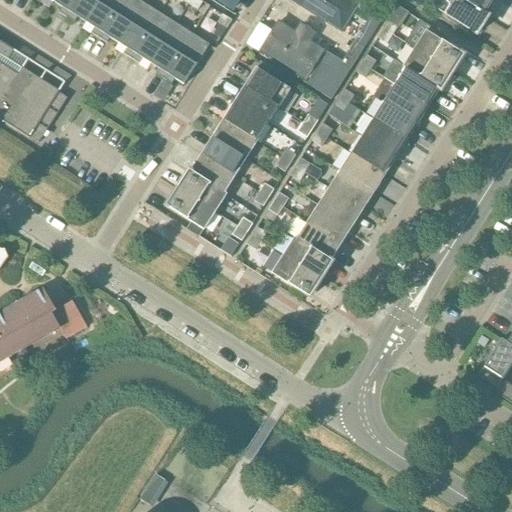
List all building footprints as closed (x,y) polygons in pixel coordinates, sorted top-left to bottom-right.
[(77,0),(54,0),(53,2),(62,8),(59,13),(67,18),(77,0)] [(77,0),(67,18),(74,23),(77,17),(86,23),(100,0),(77,0)] [(100,0),(86,23),(94,28),(91,33),(99,38),(123,0),(100,0)] [(144,3),(138,0),(123,0),(99,38),(107,43),(110,38),(118,43),(144,3)] [(198,0),(191,0),(189,5),(198,11),(203,3),(198,0)] [(217,0),(233,9),(238,0),(217,0)] [(360,5),(352,0),(293,0),(292,2),(342,33),(360,5)] [(477,35),(488,17),(487,15),(486,16),(460,0),(445,0),(439,11),(477,35)] [(487,15),(496,0),(460,0),(486,16),(487,15)] [(160,14),(144,3),(118,43),(127,49),(124,54),(131,59),(160,14)] [(388,21),(383,30),(392,36),(398,27),(399,28),(408,13),(398,7),(388,21)] [(347,54),(357,60),(364,48),(382,19),(372,13),(355,42),(347,54)] [(160,14),(131,59),(139,64),(142,59),(151,64),(176,24),(160,14)] [(221,39),(232,21),(223,15),(218,23),(220,25),(215,34),(221,39)] [(295,33),(278,23),(260,52),(308,82),(326,53),(311,44),(317,35),(301,24),(295,33)] [(164,79),(192,34),(176,24),(151,64),(159,69),(156,75),(164,79)] [(392,36),(383,30),(377,38),(387,44),(392,36)] [(414,49),(452,74),(464,56),(426,32),(414,49)] [(192,34),(164,79),(171,84),(175,79),(184,85),(209,45),(192,34)] [(0,120),(29,139),(30,137),(39,143),(47,130),(39,124),(40,122),(49,127),(57,114),(49,109),(50,106),(59,112),(67,98),(59,93),(60,91),(9,59),(14,50),(0,41),(0,120)] [(452,74),(414,49),(403,67),(405,69),(406,68),(440,90),(439,90),(441,92),(452,74)] [(357,60),(347,54),(322,95),(331,101),(357,60)] [(361,64),(370,70),(376,62),(366,56),(361,64)] [(256,69),(245,86),(279,108),(290,90),(284,86),(288,80),(260,62),(256,69)] [(370,70),(361,64),(356,73),(365,79),(370,70)] [(405,69),(395,85),(429,107),(439,90),(440,90),(406,68),(405,69)] [(395,85),(384,103),(418,124),(429,107),(395,85)] [(268,125),(279,108),(245,86),(234,104),(268,125)] [(339,99),(348,105),(354,96),(345,90),(339,99)] [(348,105),(339,99),(334,107),(343,113),(348,105)] [(373,120),(383,126),(407,141),(418,124),(384,103),(373,120)] [(257,143),(268,125),(234,104),(223,121),(257,143)] [(303,124),(312,130),(318,121),(308,115),(303,124)] [(373,120),(362,137),(396,159),(407,141),(383,126),(373,120)] [(257,143),(223,121),(212,138),(246,160),(257,143)] [(312,130),(303,124),(297,132),(307,138),(312,130)] [(317,133),(327,139),(332,131),(323,125),(317,133)] [(327,139),(317,133),(312,142),(321,148),(327,139)] [(362,137),(351,154),(385,176),(396,159),(362,137)] [(235,177),(246,160),(212,138),(201,155),(235,177)] [(281,158),(290,164),(296,156),(286,150),(281,158)] [(374,193),(383,178),(385,176),(351,154),(340,171),(374,193)] [(224,194),(225,194),(235,177),(201,155),(190,172),(190,173),(197,177),(224,194)] [(290,164),(281,158),(276,167),(285,173),(290,164)] [(295,167),(305,173),(310,165),(301,159),(295,167)] [(290,176),(299,182),(305,173),(295,167),(290,176)] [(189,171),(177,189),(215,213),(227,195),(225,194),(224,194),(197,177),(190,173),(190,172),(189,171)] [(340,171),(329,189),(363,210),(374,193),(340,171)] [(259,193),(268,199),(274,190),(264,184),(259,193)] [(177,189),(166,207),(191,223),(187,229),(200,238),(215,213),(177,189)] [(352,228),(363,210),(329,189),(318,206),(352,228)] [(268,199),(259,193),(254,201),(263,207),(268,199)] [(273,202),(283,208),(288,199),(279,194),(273,202)] [(283,208),(273,202),(268,211),(277,216),(283,208)] [(318,206),(307,223),(341,245),(352,228),(318,206)] [(237,227),(247,233),(252,225),(243,219),(237,227)] [(307,223),(297,240),(296,240),(330,262),(330,261),(341,245),(307,223)] [(247,233),(237,227),(232,236),(241,242),(247,233)] [(252,236),(261,242),(266,234),(257,228),(252,236)] [(261,242),(252,236),(246,245),(256,251),(261,242)] [(283,256),(321,280),(332,262),(330,261),(330,262),(296,240),(297,240),(294,238),(283,256)] [(321,280),(283,256),(272,274),(310,298),(321,280)] [(52,306),(43,290),(0,314),(0,362),(59,329),(65,339),(87,327),(72,302),(63,307),(60,301),(52,306)] [(511,327),(503,341),(502,342),(511,348),(511,327)] [(503,341),(501,340),(478,376),(495,387),(492,391),(511,404),(511,385),(502,379),(511,364),(511,348),(502,342),(503,341)] [(299,511),(304,504),(298,501),(298,500),(293,508),(299,511)]
